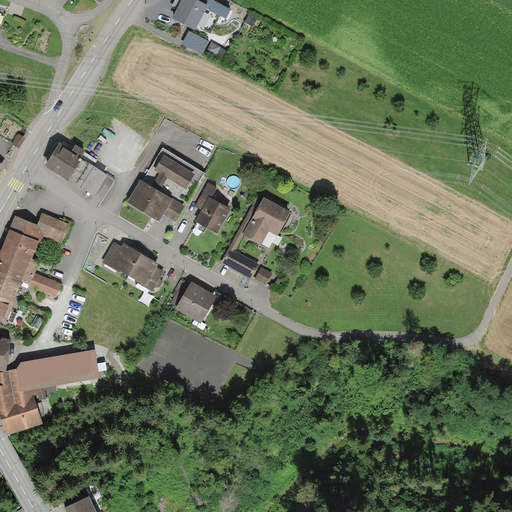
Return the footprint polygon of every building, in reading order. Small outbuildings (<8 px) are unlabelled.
[(174,0),(171,7),(176,10),(171,20),(196,33),(208,10),(226,20),(231,10),(210,0),(174,0)] [(209,42),(189,32),(183,44),(202,54),(209,42)] [(25,138),(19,134),(13,144),(19,148),(25,138)] [(73,151),(61,145),(46,168),(69,182),(70,181),(95,196),(108,176),(94,167),(98,161),(76,146),(73,151)] [(141,182),(128,204),(159,223),(164,215),(176,222),(185,207),(176,202),(184,189),(186,190),(192,180),(198,184),(204,173),(163,149),(143,183),(141,182)] [(217,235),(231,210),(211,199),(217,188),(209,184),(196,208),(202,211),(195,222),(197,223),(194,227),(204,233),(206,229),(217,235)] [(290,213),(264,199),(261,205),(255,202),(221,264),(251,280),(259,265),(233,252),(242,235),(261,245),(268,231),(277,236),(290,213)] [(22,281),(31,285),(36,272),(39,264),(32,261),(39,244),(41,245),(44,238),(61,244),(69,224),(43,214),(38,226),(14,217),(0,251),(0,322),(6,324),(7,322),(10,323),(12,316),(14,312),(11,311),(14,303),(13,303),(22,281)] [(122,247),(115,243),(103,262),(153,291),(157,286),(159,287),(163,281),(160,280),(165,272),(157,268),(158,265),(152,260),(130,248),(124,244),(122,247)] [(272,274),(262,268),(256,279),(267,285),(272,274)] [(61,283),(36,272),(31,285),(30,287),(55,298),(61,283)] [(178,306),(189,284),(181,280),(173,295),(176,296),(173,303),(178,306)] [(178,306),(176,309),(203,324),(217,297),(191,282),(189,284),(178,306)] [(1,340),(0,339),(0,370),(6,371),(10,341),(1,340)] [(57,386),(99,380),(95,351),(20,363),(16,370),(0,373),(0,414),(8,436),(42,427),(35,397),(58,392),(57,386)] [(96,511),(90,498),(65,509),(66,511),(96,511)]
